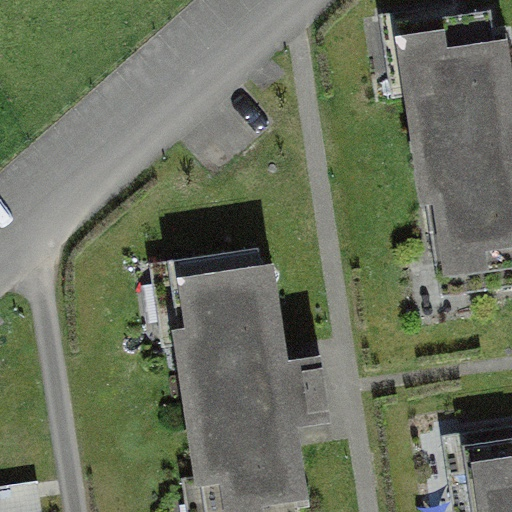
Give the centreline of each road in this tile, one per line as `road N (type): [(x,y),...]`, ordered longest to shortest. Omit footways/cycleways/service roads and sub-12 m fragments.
road 1 (residential): [(31,307),(353,0)]
road 2 (residential): [(70,511),(31,307)]
